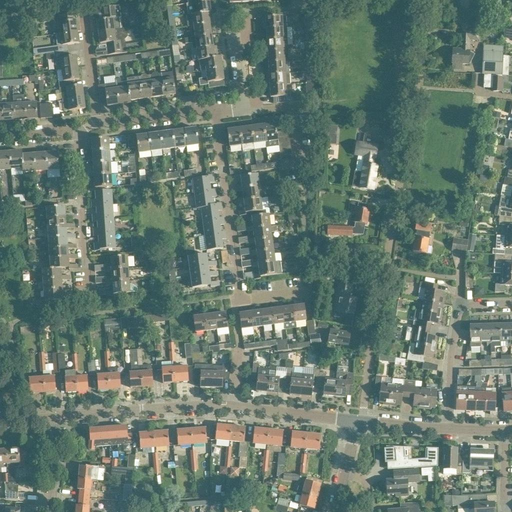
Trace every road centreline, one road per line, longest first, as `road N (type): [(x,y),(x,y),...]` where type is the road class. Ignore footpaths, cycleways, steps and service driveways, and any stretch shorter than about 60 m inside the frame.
road 1 (residential): [(50,416),(198,404),(358,421)]
road 2 (residential): [(306,293),(238,296),(214,111)]
road 3 (residential): [(447,428),(458,305),(511,303)]
road 4 (residential): [(90,300),(78,130)]
road 5 (residential): [(214,111),(244,108),(245,11),(283,10)]
